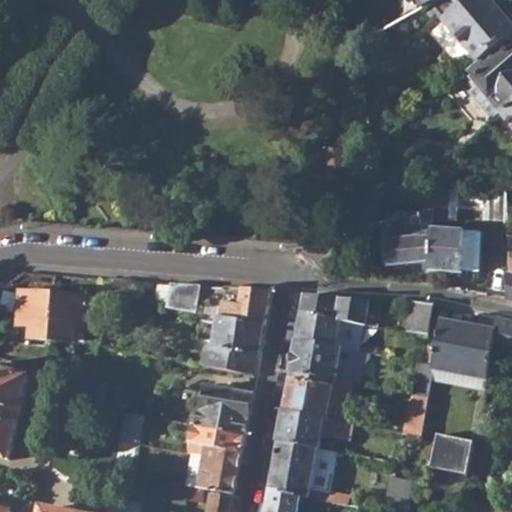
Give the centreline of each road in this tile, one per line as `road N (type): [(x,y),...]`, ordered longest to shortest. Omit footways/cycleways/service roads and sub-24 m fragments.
road 1 (residential): [(0,250),(292,273)]
road 2 (residential): [(246,511),(292,273)]
road 3 (residential): [(292,273),(511,312)]
